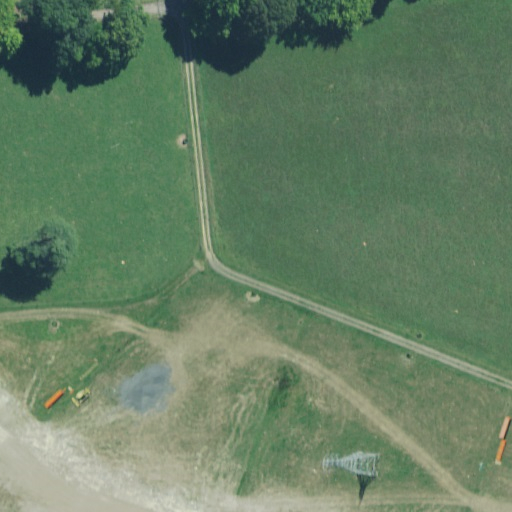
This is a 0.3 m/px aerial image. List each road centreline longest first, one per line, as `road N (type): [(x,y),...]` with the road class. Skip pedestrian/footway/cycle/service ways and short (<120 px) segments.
road 1 (track): [(197,0),(226,250),(511,364)]
road 2 (track): [(0,34),(198,7),(327,0)]
